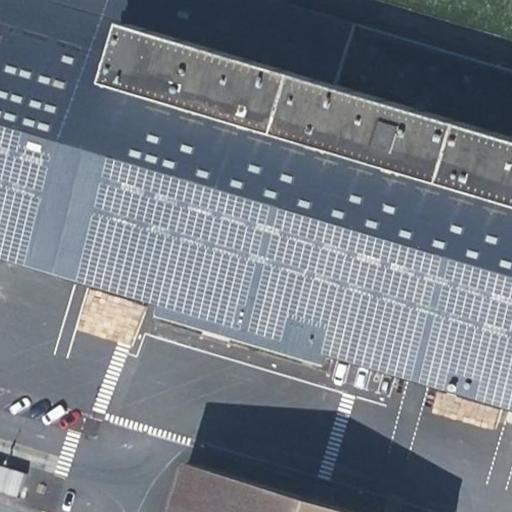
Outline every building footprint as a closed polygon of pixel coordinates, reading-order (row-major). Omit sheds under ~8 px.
[(511,86),(221,0),(0,0),(0,272),(55,289),(88,299),(154,318),(152,324),(321,371),(323,368),(511,424),(511,86)] [(83,314),(88,299),(55,289),(49,304),(83,314)] [(0,465),(0,492),(17,497),(24,473),(0,465)] [(355,511),(336,506),(317,501),(202,467),(189,511),(355,511)] [(321,490),(317,501),(336,506),(339,494),(321,490)]
